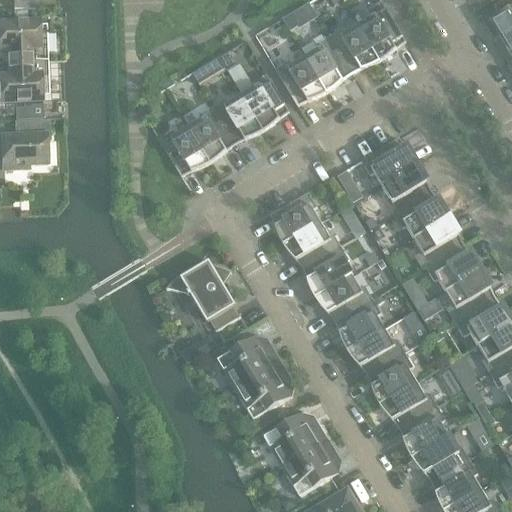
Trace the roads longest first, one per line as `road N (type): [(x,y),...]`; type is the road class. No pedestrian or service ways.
road 1 (residential): [(398,511),(215,211),(317,151)]
road 2 (residential): [(410,94),(511,262)]
